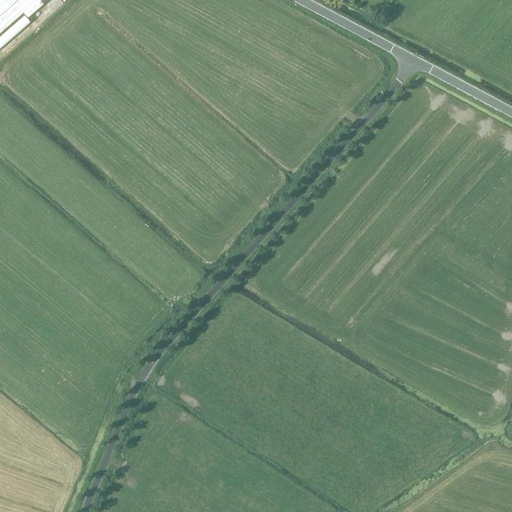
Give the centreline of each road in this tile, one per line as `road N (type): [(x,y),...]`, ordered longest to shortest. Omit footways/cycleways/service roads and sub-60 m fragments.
road 1 (unclassified): [(83,511),(146,367),(414,62)]
road 2 (unclassified): [(414,62),(300,0)]
